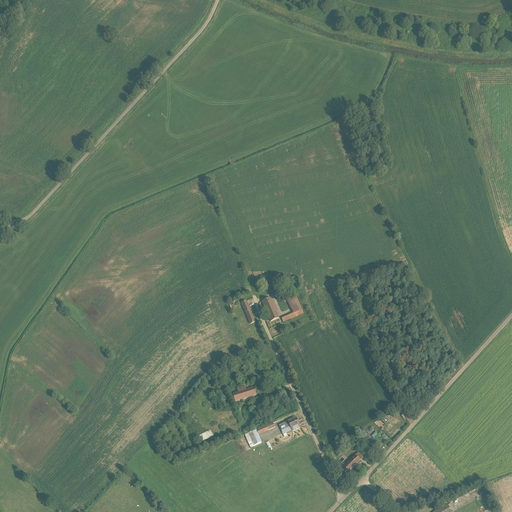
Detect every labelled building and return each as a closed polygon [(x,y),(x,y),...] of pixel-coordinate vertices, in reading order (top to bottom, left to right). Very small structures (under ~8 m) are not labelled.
[(301,308),(295,295),(286,300),(292,313),(281,318),(283,323),(303,314),(301,309),(301,308)] [(273,306),(270,299),(262,302),(270,322),(279,319),(276,312),(277,312),(275,305),(273,306)] [(249,324),(255,322),(246,301),(241,303),(249,324)] [(237,393),(232,394),(234,403),(256,396),(254,388),(246,390),(245,387),(237,390),(237,393)] [(260,399),(255,402),(257,407),(265,403),(263,399),(260,400),(260,399)] [(292,432),(300,428),(296,419),(295,418),(292,420),(278,426),(283,435),(284,438),(287,437),(286,434),(291,431),(292,432)] [(275,428),(273,423),(256,430),(244,435),(250,448),(261,443),(258,435),(275,428)] [(202,442),(214,436),(210,430),(199,436),(202,442)] [(345,476),(363,458),(358,453),(355,456),(340,470),(345,476)]
